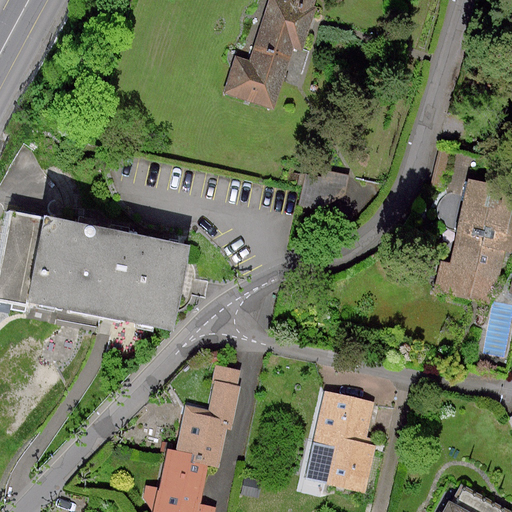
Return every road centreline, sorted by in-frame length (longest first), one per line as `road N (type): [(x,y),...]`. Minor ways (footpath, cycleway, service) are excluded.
road 1 (residential): [(201,329),(241,296),(351,249),(388,219),(416,162),(464,0)]
road 2 (residential): [(201,329),(511,391)]
road 3 (residential): [(21,511),(201,329)]
